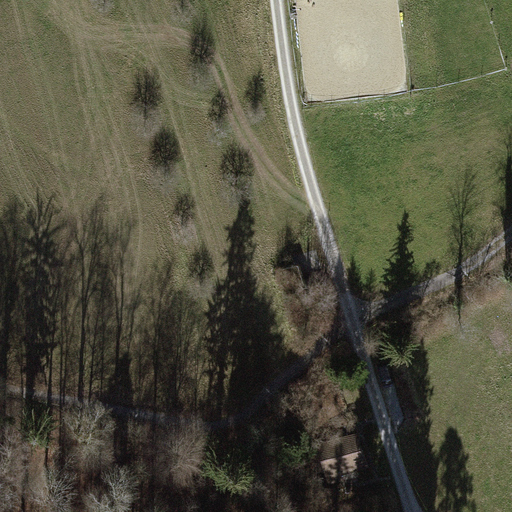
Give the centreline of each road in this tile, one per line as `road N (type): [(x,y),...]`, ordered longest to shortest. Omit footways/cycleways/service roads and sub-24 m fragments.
road 1 (track): [(353,324),(298,165),(274,0)]
road 2 (track): [(423,511),(353,324)]
